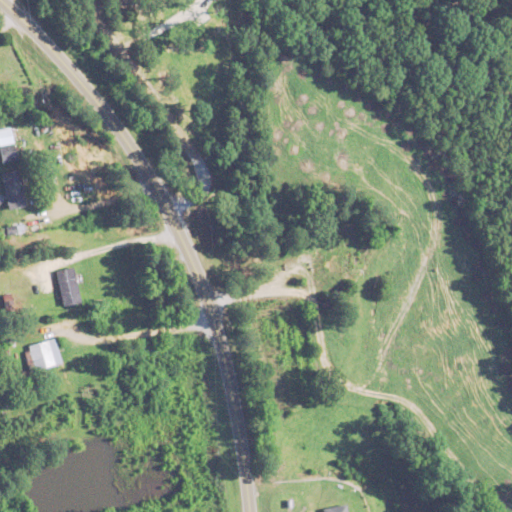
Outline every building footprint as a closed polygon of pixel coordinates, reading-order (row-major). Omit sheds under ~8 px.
[(0,154),(0,160),(16,159),(15,145),(0,146),(0,154)] [(2,172),(6,209),(25,207),(20,170),(2,172)] [(350,272),(350,252),(323,252),(323,273),(350,272)] [(63,306),(82,301),(73,266),(55,270),(63,306)] [(110,324),(156,318),(154,309),(109,315),(110,324)] [(30,342),(32,368),(59,366),(56,339),(30,342)]
